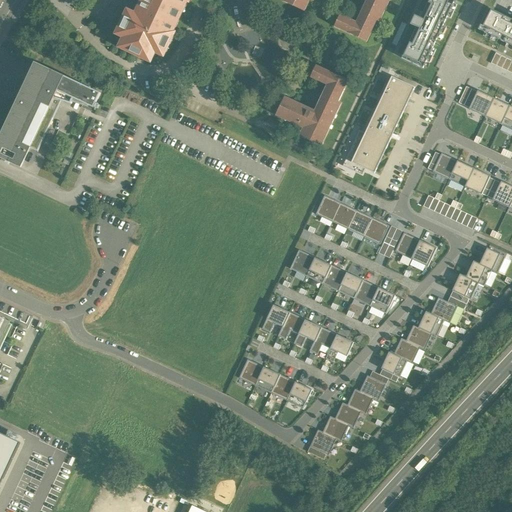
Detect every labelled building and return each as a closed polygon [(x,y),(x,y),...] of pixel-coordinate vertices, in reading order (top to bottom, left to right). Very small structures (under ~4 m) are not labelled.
[(144,0),(143,4),(141,3),(139,8),(142,9),(139,16),(130,12),(123,28),(120,26),(116,34),(123,38),(119,46),(123,48),(124,47),(132,51),(131,52),(139,56),(139,54),(147,58),(146,59),(150,61),(154,52),(162,56),(164,52),(162,51),(164,48),(166,48),(168,44),(166,43),(170,36),(171,37),(173,32),(171,32),(173,28),(172,27),(175,19),(177,20),(180,12),(179,11),(182,4),(184,5),(185,1),(187,2),(188,0),(144,0)] [(281,0),(283,1),(282,2),(291,6),(304,12),(309,1),(312,2),(312,0),(281,0)] [(366,0),(356,22),(340,15),(334,27),(366,42),(376,21),(379,22),(389,0),(366,0)] [(416,28),(402,59),(423,69),(455,0),(428,0),(421,18),(415,16),(410,25),(416,28)] [(511,19),(489,8),(478,30),(511,46),(511,19)] [(501,56),(496,53),(491,64),(496,67),(501,56)] [(507,58),(501,56),(496,67),(502,69),(507,58)] [(511,61),(511,60),(507,58),(502,69),(507,72),(511,61)] [(23,93),(24,96),(23,99),(23,98),(0,146),(0,158),(20,168),(29,148),(53,99),(56,91),(73,99),(93,108),(100,94),(39,65),(39,66),(38,66),(35,73),(34,75),(32,81),(31,83),(28,83),(25,85),(23,87),(22,90),(23,93)] [(326,86),(314,112),(284,98),(275,116),(302,129),(299,137),(320,147),(341,104),(338,103),(348,82),(315,67),(310,78),(326,86)] [(415,88),(392,77),(352,163),(375,173),(415,88)] [(464,106),(472,90),(466,87),(459,103),(464,106)] [(469,108),(477,92),(472,90),(464,106),(469,108)] [(73,99),(56,91),(53,99),(61,101),(71,104),(73,99)] [(485,117),(494,99),(478,91),(477,92),(469,108),(469,109),(485,117)] [(61,101),(53,99),(29,148),(37,152),(61,101)] [(510,106),(494,99),(485,117),(501,125),(510,106)] [(511,106),(510,106),(501,125),(511,129),(511,106)] [(433,172),(449,180),(458,161),(449,156),(448,157),(441,154),(441,155),(435,153),(428,169),(433,172)] [(449,180),(465,188),(474,169),(458,161),(449,180)] [(465,188),(481,195),(482,194),(489,178),(490,176),(474,169),(465,188)] [(489,178),(482,194),(487,197),(495,181),(489,178)] [(500,183),(495,181),(487,197),(493,200),(500,183)] [(492,201),(509,208),(511,200),(511,186),(501,181),(500,183),(493,200),(492,201)] [(316,215),(332,223),(341,204),(325,196),(316,215)] [(424,207),(429,210),(434,199),(429,196),(424,207)] [(429,210),(434,212),(439,201),(434,199),(429,210)] [(434,212),(440,215),(445,204),(439,201),(434,212)] [(332,223),(348,230),(357,211),(341,204),(332,223)] [(440,215),(445,217),(450,206),(445,204),(440,215)] [(445,217),(450,220),(455,209),(450,206),(445,217)] [(450,220),(456,222),(461,211),(455,209),(450,220)] [(348,230),(364,237),(373,219),(357,211),(348,230)] [(456,222),(461,225),(466,214),(461,211),(456,222)] [(461,225),(466,227),(472,216),(466,214),(461,225)] [(466,227),(472,230),(477,219),(472,216),(466,227)] [(364,237),(380,245),(389,226),(373,219),(364,237)] [(384,243),(389,245),(397,229),(392,226),(384,243)] [(402,231),(397,229),(389,245),(395,248),(402,231)] [(395,252),(411,259),(420,240),(404,233),(395,252)] [(437,248),(420,240),(411,259),(428,267),(437,248)] [(384,256),(389,245),(384,243),(379,254),(384,256)] [(395,248),(389,245),(384,256),(389,259),(395,248)] [(491,271),(496,273),(496,272),(501,262),(504,256),(495,252),(485,247),(478,263),(492,270),(491,271)] [(290,270),(306,277),(315,258),(299,251),(290,270)] [(306,277),(322,285),(331,266),(315,258),(306,277)] [(479,284),(484,286),(491,271),(492,270),(478,263),(473,261),(465,277),(479,284)] [(322,285),(338,292),(347,273),(331,266),(322,285)] [(338,292),(354,300),(363,281),(347,273),(338,292)] [(469,299),(472,300),(479,284),(465,277),(461,275),(453,291),(469,299)] [(354,300),(370,307),(379,288),(363,281),(354,300)] [(370,307),(386,315),(395,296),(379,288),(370,307)] [(450,297),(466,305),(469,299),(453,291),(450,297)] [(450,297),(448,302),(457,307),(464,310),(466,305),(450,297)] [(445,321),(449,324),(449,323),(454,313),(457,307),(448,302),(439,298),(431,314),(445,321)] [(289,312),(273,305),(262,328),(270,332),(274,323),(283,326),(289,312)] [(305,320),(289,312),(283,326),(278,337),(286,340),(290,330),(299,334),(305,320)] [(432,335),(437,337),(445,321),(431,314),(426,312),(418,328),(432,335)] [(454,313),(449,323),(456,326),(461,317),(454,313)] [(0,345),(9,325),(4,322),(0,320),(0,345)] [(322,327),(305,320),(299,334),(294,344),(302,348),(306,338),(315,342),(322,327)] [(36,327),(43,330),(45,325),(38,322),(36,327)] [(420,348),(425,351),(432,335),(418,328),(413,326),(406,341),(420,348)] [(338,335),(322,327),(315,342),(310,352),(317,355),(322,345),(331,349),(338,335)] [(354,343),(338,335),(331,349),(326,359),(334,363),(338,353),(347,357),(354,343)] [(407,362),(412,364),(420,348),(406,341),(402,339),(399,346),(398,346),(394,355),(408,362),(407,362)] [(399,377),(400,378),(407,362),(408,362),(394,355),(389,352),(381,369),(382,370),(399,377)] [(239,379),(255,386),(264,367),(248,360),(239,379)] [(255,386),(271,394),(280,375),(264,367),(255,386)] [(396,383),(399,377),(382,370),(380,375),(389,380),(396,383)] [(373,372),(370,377),(386,385),(389,380),(380,375),(373,372)] [(271,394),(287,401),(296,382),(280,375),(271,394)] [(370,377),(368,376),(365,384),(364,383),(360,392),(373,399),(378,401),(386,385),(370,377)] [(287,401),(304,409),(313,390),(296,382),(287,401)] [(360,392),(356,390),(353,397),(352,397),(348,405),(362,412),(366,414),(373,399),(360,392)] [(348,405),(344,404),(340,412),(339,412),(335,419),(349,426),(354,429),(362,412),(348,405)] [(335,419),(331,417),(327,426),(326,425),(323,433),(337,439),(337,440),(341,442),(349,426),(335,419)] [(323,433),(319,431),(315,438),(315,437),(310,447),(327,455),(329,456),(337,440),(337,439),(323,433)] [(0,478),(17,443),(0,434),(0,478)] [(324,460),(327,455),(310,447),(308,452),(324,460)]
